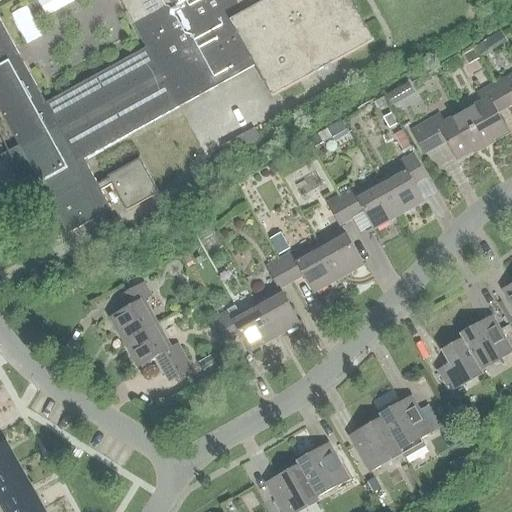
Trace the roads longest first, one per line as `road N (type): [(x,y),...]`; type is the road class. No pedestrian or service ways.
road 1 (residential): [(185,465),(333,363),(479,210),(511,191)]
road 2 (residential): [(185,465),(43,380),(0,334)]
